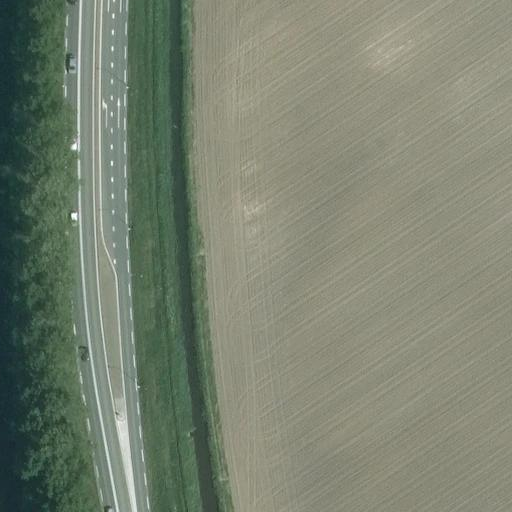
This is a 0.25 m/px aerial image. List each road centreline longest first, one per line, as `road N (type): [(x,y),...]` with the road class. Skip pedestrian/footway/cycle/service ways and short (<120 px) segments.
road 1 (primary): [(80,0),(82,297),(117,511)]
road 2 (primary): [(140,511),(121,265),(120,0)]
